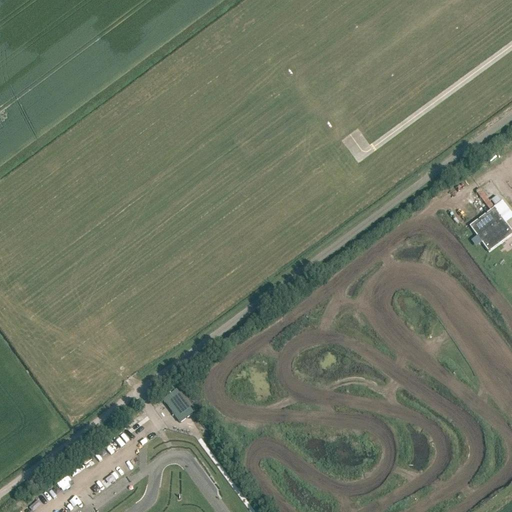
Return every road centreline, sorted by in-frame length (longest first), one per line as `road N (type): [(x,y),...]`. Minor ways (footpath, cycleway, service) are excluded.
road 1 (unclassified): [(140,393),(511,117)]
road 2 (track): [(140,393),(0,496)]
